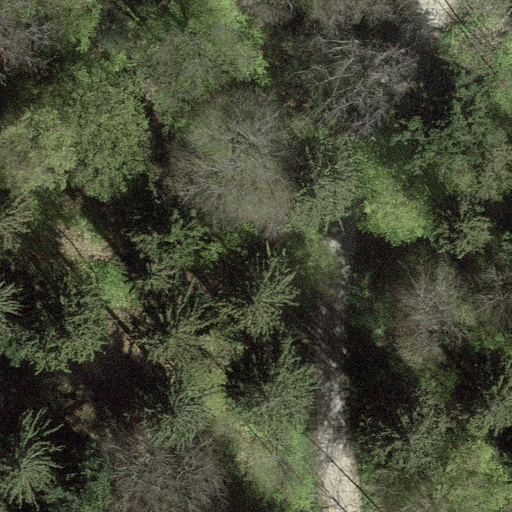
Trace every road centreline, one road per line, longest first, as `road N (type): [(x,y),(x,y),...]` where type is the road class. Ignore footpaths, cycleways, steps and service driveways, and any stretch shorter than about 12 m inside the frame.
road 1 (track): [(433,0),(391,60),(355,140),(329,323)]
road 2 (track): [(329,323),(343,511)]
